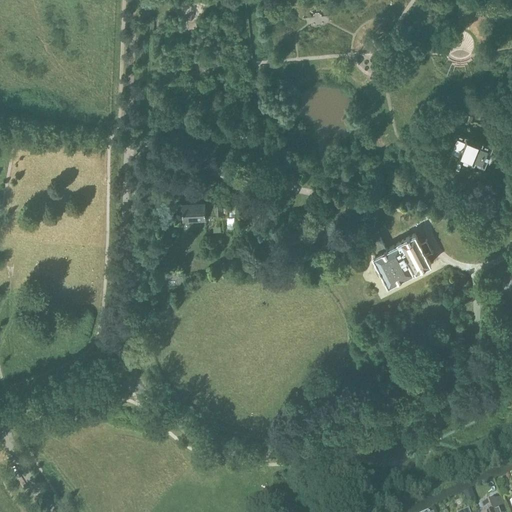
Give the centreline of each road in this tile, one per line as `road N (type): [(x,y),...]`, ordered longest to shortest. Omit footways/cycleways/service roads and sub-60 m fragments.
road 1 (unclassified): [(146,395),(213,445),(285,453),(359,434),(511,357)]
road 2 (unclassified): [(127,144),(120,337)]
